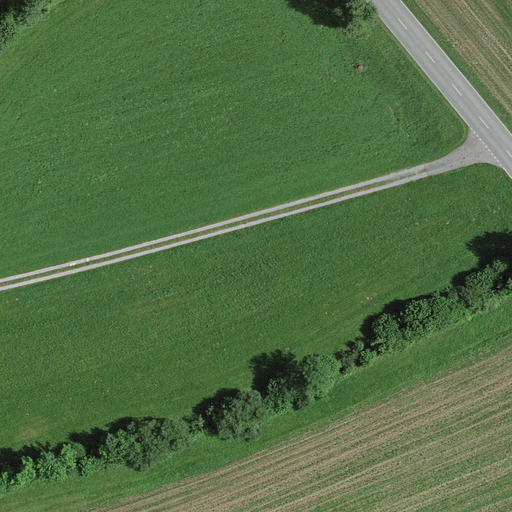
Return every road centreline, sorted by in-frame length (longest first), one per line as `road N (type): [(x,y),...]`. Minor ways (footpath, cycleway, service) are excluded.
road 1 (track): [(501,143),(364,189),(0,280)]
road 2 (tertiary): [(383,0),(511,156)]
